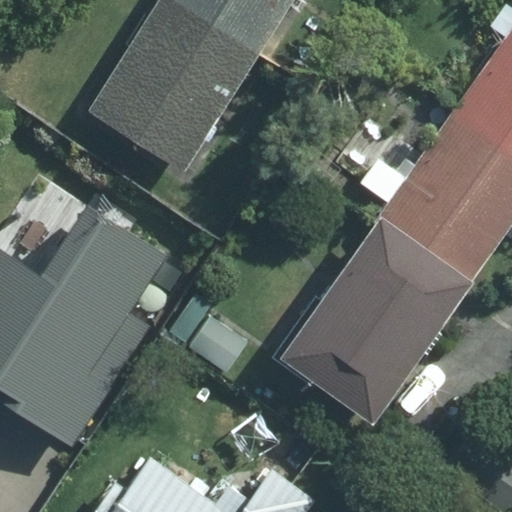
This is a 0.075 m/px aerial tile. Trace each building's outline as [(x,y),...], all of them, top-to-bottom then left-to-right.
[(153,0),(149,0),(78,112),(169,171),(243,57),(153,0)] [(153,0),(243,57),(279,0),(153,0)] [(511,22),(444,116),(511,165),(511,22)] [(511,165),(444,116),(355,238),(442,301),(511,205),(511,165)] [(0,403),(57,441),(136,323),(113,308),(148,257),(68,203),(19,278),(0,265),(0,403)] [(355,238),(266,361),(353,423),(442,301),(355,238)] [(206,311),(184,342),(221,368),(242,338),(206,311)] [(295,511),(304,501),(263,470),(238,503),(221,490),(210,505),(146,458),(118,496),(105,485),(85,511),(295,511)]
